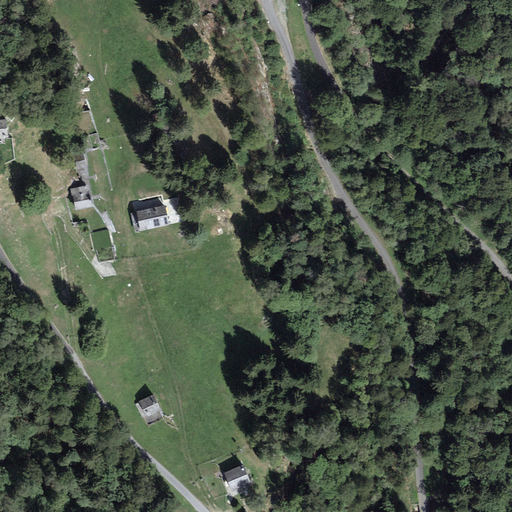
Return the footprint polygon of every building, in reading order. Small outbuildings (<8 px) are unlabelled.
[(6,118),(0,118),(0,137),(8,136),(6,118)] [(73,208),(91,204),(87,184),(69,188),(73,208)] [(165,204),(134,211),(139,230),(169,223),(165,204)] [(109,230),(90,233),(94,249),(112,245),(109,230)] [(161,407),(153,394),(135,404),(142,418),(161,407)] [(244,466),(225,474),(232,491),(251,482),(244,466)]
